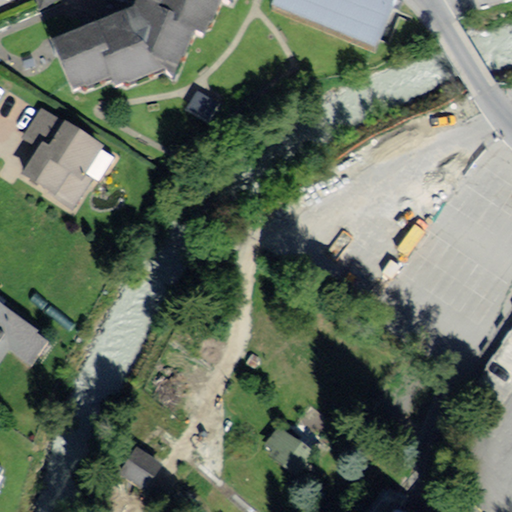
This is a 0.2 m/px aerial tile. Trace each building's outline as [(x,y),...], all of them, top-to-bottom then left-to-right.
[(42,0),(75,99),(111,85),(116,98),(161,80),(172,85),(195,31),(206,36),(220,3),(229,6),(232,0),(279,0),(275,13),(375,54),(396,0),(42,0)] [(24,137),(43,149),(38,156),(25,177),(71,208),(93,173),(83,167),(96,147),(63,126),(40,111),(24,137)] [(0,363),(9,352),(32,368),(50,343),(37,334),(38,331),(0,303),(0,363)] [(317,457),(277,426),(255,453),(295,485),(317,457)] [(163,464),(133,448),(117,477),(148,493),(163,464)]
